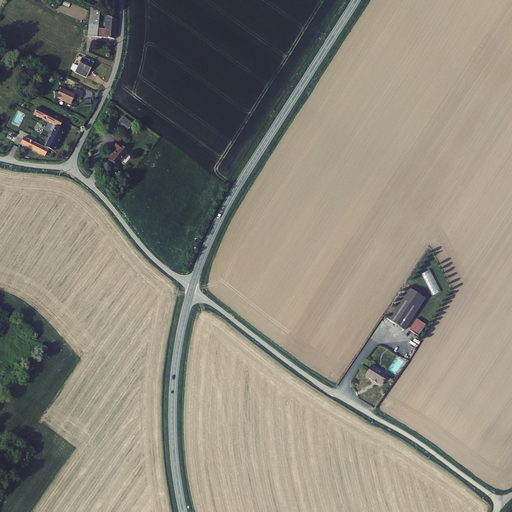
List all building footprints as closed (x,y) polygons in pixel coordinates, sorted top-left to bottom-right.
[(73,10),(89,19),(87,38),(112,42),(116,23),(106,18),(104,32),(97,31),(99,15),(77,3),(73,10)] [(91,67),(81,61),(74,75),(84,81),(91,67)] [(59,88),(55,98),(69,105),(71,99),(82,98),(81,89),(70,89),(71,93),(59,88)] [(0,116),(0,139),(13,145),(27,115),(31,117),(34,110),(30,108),(23,105),(9,98),(0,116)] [(21,139),(17,148),(40,159),(45,150),(51,153),(61,133),(56,131),(60,123),(34,110),(31,117),(52,128),(42,148),(21,139)] [(123,116),(117,124),(127,132),(133,124),(123,116)] [(124,148),(116,143),(112,149),(116,152),(112,158),(110,156),(107,162),(116,168),(127,152),(123,150),(124,148)] [(405,289),(384,321),(400,331),(421,300),(405,289)] [(412,320),(405,331),(413,337),(421,326),(412,320)] [(367,365),(361,375),(376,385),(383,375),(367,365)]
